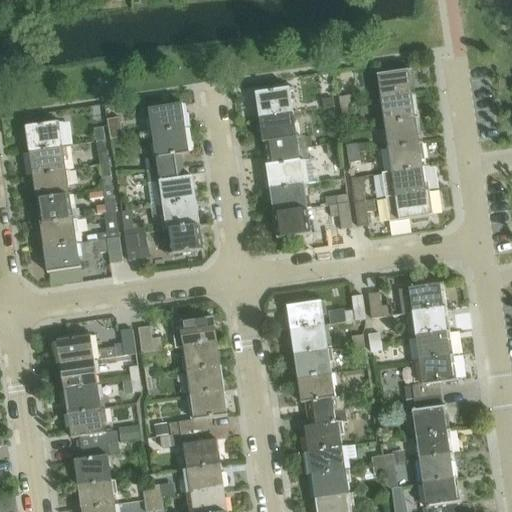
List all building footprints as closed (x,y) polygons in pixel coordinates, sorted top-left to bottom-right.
[(378,77),(382,102),(416,97),(413,72),(378,77)] [(256,95),(260,120),(295,115),(291,90),(256,95)] [(416,97),(382,102),(386,127),(420,122),(416,97)] [(340,99),(341,108),(352,107),(351,98),(340,99)] [(323,102),(325,111),(336,109),(334,100),(323,102)] [(150,111),(153,136),(187,131),(183,106),(150,111)] [(352,107),(341,108),(342,117),(354,116),(352,107)] [(295,115),(260,120),(265,156),(308,150),(306,138),(299,139),(295,115)] [(386,127),(389,151),(424,145),(420,122),(386,127)] [(27,129),(30,154),(64,149),(60,124),(27,129)] [(110,129),(112,142),(121,141),(119,128),(110,129)] [(95,131),(97,144),(106,143),(104,130),(95,131)] [(187,131),(153,136),(157,160),(146,161),(148,174),(184,168),(182,156),(190,155),(187,131)] [(424,145),(389,151),(393,175),(427,170),(424,145)] [(347,148),(348,157),(359,155),(358,146),(347,148)] [(30,154),(34,178),(68,173),(64,149),(30,154)] [(308,150),(265,156),(271,193),(306,187),(302,163),(309,162),(308,150)] [(99,155),(101,168),(109,167),(107,154),(99,155)] [(359,155),(348,157),(350,165),(360,163),(359,155)] [(109,167),(101,168),(102,180),(111,179),(109,167)] [(184,168),(148,174),(149,185),(160,184),(164,208),(198,203),(194,178),(186,180),(184,168)] [(427,170),(393,175),(384,176),(388,198),(396,197),(430,191),(427,170)] [(71,197),(68,173),(34,178),(38,202),(71,197)] [(309,211),(306,187),(271,193),(274,217),(309,211)] [(430,191),(396,197),(400,223),(434,218),(430,191)] [(354,196),(355,204),(366,202),(365,194),(354,196)] [(38,202),(41,226),(75,221),(71,197),(38,202)] [(328,208),(330,208),(349,205),(348,197),(337,198),(327,200),(328,208)] [(366,202),(355,204),(359,229),(370,227),(368,214),(377,213),(375,201),(366,202)] [(106,204),(108,217),(116,215),(115,203),(106,204)] [(198,203),(164,208),(153,210),(154,220),(165,219),(167,232),(201,227),(198,203)] [(349,205),(330,208),(332,219),(340,218),(342,232),(353,230),(349,205)] [(309,211),(274,217),(278,241),(312,236),(309,211)] [(41,226),(45,250),(78,245),(75,221),(41,226)] [(201,227),(167,232),(171,257),(205,252),(201,227)] [(125,232),(126,238),(147,235),(146,229),(125,232)] [(98,236),(99,242),(120,239),(119,233),(98,236)] [(147,235),(126,238),(129,263),(142,261),(140,250),(149,248),(147,235)] [(120,239),(99,242),(101,256),(109,254),(111,266),(123,264),(120,239)] [(78,245),(45,250),(49,275),(82,270),(78,245)] [(409,290),(413,315),(448,310),(444,285),(409,290)] [(382,308),(380,295),(369,296),(373,321),(391,318),(389,307),(382,308)] [(347,313),(349,325),(367,322),(363,297),(352,299),(354,312),(347,313)] [(288,308),(291,334),(326,328),(323,303),(288,308)] [(413,315),(416,338),(451,333),(448,310),(413,315)] [(181,325),(184,350),(218,345),(215,320),(181,325)] [(326,328),(291,334),(295,357),(329,352),(326,328)] [(139,331),(143,355),(163,352),(161,340),(153,341),(151,329),(139,331)] [(63,367),(96,362),(118,359),(125,358),(137,356),(133,331),(122,333),(123,345),(116,346),(116,349),(94,352),(92,338),(58,342),(58,344),(59,344),(63,367)] [(454,357),(451,333),(416,338),(420,363),(454,357)] [(370,337),(372,345),(382,344),(380,335),(370,337)] [(353,339),(354,348),(365,346),(364,338),(353,339)] [(382,344),(372,345),(373,354),(383,352),(382,344)] [(184,350),(188,373),(222,368),(218,345),(184,350)] [(365,346),(354,348),(356,357),(366,355),(365,346)] [(295,357),(298,381),(333,376),(329,352),(295,357)] [(454,357),(420,363),(423,386),(405,389),(407,402),(442,397),(440,385),(458,382),(454,357)] [(63,367),(66,391),(99,386),(96,362),(63,367)] [(145,367),(147,379),(155,378),(154,366),(145,367)] [(131,369),(133,381),(141,380),(139,368),(131,369)] [(222,368),(188,373),(192,398),(225,392),(222,368)] [(333,376),(298,381),(302,405),(306,405),(308,417),(346,411),(344,398),(336,399),(333,376)] [(155,378),(147,379),(149,392),(158,391),(155,378)] [(141,380),(133,381),(135,393),(143,392),(141,380)] [(66,391),(70,417),(103,412),(99,386),(66,391)] [(229,417),(225,392),(192,398),(195,422),(170,426),(172,437),(209,431),(207,421),(229,417)] [(413,414),(417,438),(451,433),(448,408),(444,409),(442,397),(407,402),(408,414),(413,414)] [(306,429),(309,454),(344,449),(340,425),(348,424),(346,411),(308,417),(309,429),(306,429)] [(81,439),(82,451),(119,445),(117,433),(106,435),(103,412),(70,417),(73,439),(73,440),(81,439)] [(124,442),(143,439),(141,426),(121,429),(124,442)] [(185,447),(188,472),(222,467),(218,441),(210,442),(209,431),(172,437),(173,448),(185,447)] [(451,433),(417,438),(420,462),(455,456),(451,433)] [(141,442),(119,445),(82,451),(84,461),(76,462),(76,464),(77,463),(81,488),(113,483),(110,458),(121,456),(142,453),(141,442)] [(344,449),(309,454),(313,478),(347,473),(344,449)] [(382,458),(384,467),(396,465),(394,456),(382,458)] [(420,462),(424,486),(458,481),(455,456),(420,462)] [(373,459),(375,469),(384,467),(382,458),(373,459)] [(384,467),(385,475),(397,474),(396,465),(384,467)] [(188,472),(192,496),(226,491),(222,467),(188,472)] [(384,467),(375,469),(376,477),(385,475),(384,467)] [(313,478),(316,502),(351,497),(347,473),(313,478)] [(423,509),(423,511),(458,511),(458,505),(462,505),(458,481),(424,486),(427,509),(423,509)] [(81,488),(84,511),(87,511),(117,508),(113,483),(81,488)] [(152,489),(154,502),(163,501),(161,487),(152,489)] [(144,490),(147,503),(154,502),(152,489),(144,490)] [(228,511),(226,491),(192,496),(194,511),(228,511)] [(353,511),(351,497),(316,502),(317,511),(353,511)] [(154,502),(155,511),(165,511),(163,501),(154,502)] [(155,511),(154,502),(147,503),(148,511),(155,511)]
